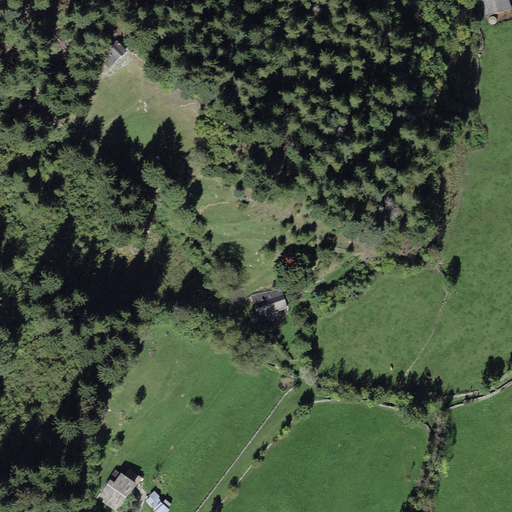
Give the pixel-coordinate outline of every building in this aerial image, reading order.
[(508,0),(481,0),(486,15),(511,8),(508,0)] [(117,40),(98,57),(110,69),(128,52),(117,40)] [(282,289),(252,296),(257,316),(287,308),(282,289)] [(125,475),(137,485),(142,478),(130,469),(125,475)] [(97,498),(117,511),(137,485),(125,475),(121,473),(115,482),(110,480),(97,498)]
